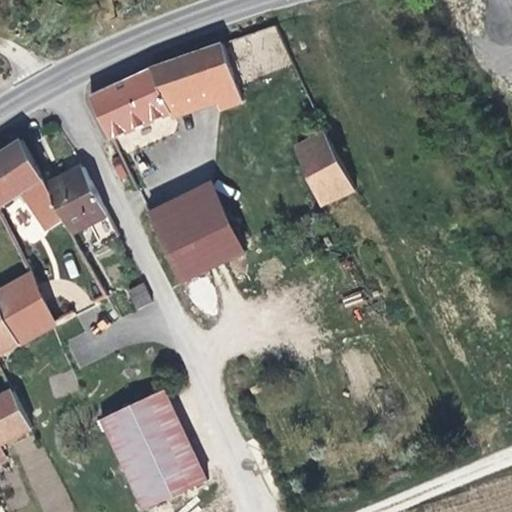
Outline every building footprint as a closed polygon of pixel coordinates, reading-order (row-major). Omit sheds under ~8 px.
[(246,99),(226,41),(152,66),(95,91),(116,134),(174,110),(171,101),(217,86),(223,105),(246,99)] [(327,197),(359,182),(329,126),(301,139),(327,197)] [(44,186),(19,142),(0,154),(0,206),(33,185),(37,190),(44,186)] [(97,207),(77,168),(45,186),(71,232),(99,217),(95,208),(97,207)] [(152,204),(185,275),(251,245),(217,173),(152,204)] [(50,325),(25,275),(0,289),(0,318),(15,346),(50,325)] [(143,282),(127,290),(136,309),(153,301),(143,282)] [(0,354),(15,346),(0,318),(0,354)] [(146,509),(210,480),(211,479),(172,394),(169,387),(104,417),(146,509)] [(0,441),(27,429),(8,392),(0,396),(0,441)]
